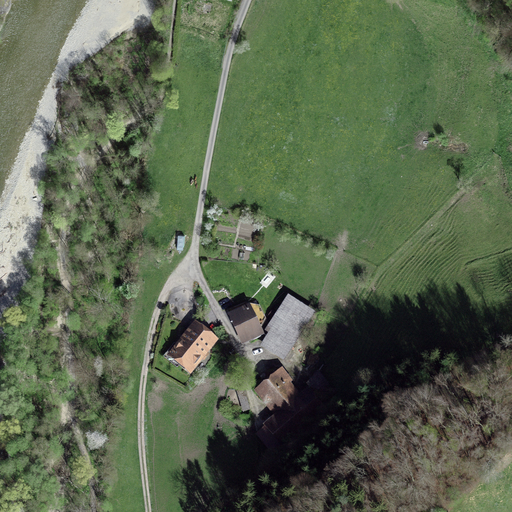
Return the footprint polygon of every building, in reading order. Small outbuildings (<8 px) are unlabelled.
[(245,303),(229,311),(243,342),(249,339),(251,341),(261,336),(255,323),(265,319),(256,300),(251,303),(254,309),(249,311),(245,303)] [(312,316),(291,302),(264,344),(285,358),(312,316)] [(214,341),(196,327),(172,356),(190,370),(214,341)] [(319,405),(326,399),(333,390),(316,376),(308,385),(310,386),(306,391),(308,392),(297,401),(288,390),(289,389),(285,385),(291,381),(283,371),(280,374),(276,369),(256,385),(271,403),(272,402),(281,413),(275,419),(274,417),(267,423),(269,424),(267,426),(282,445),(323,411),(319,405)] [(244,389),(239,390),(244,405),(248,404),(244,389)]
